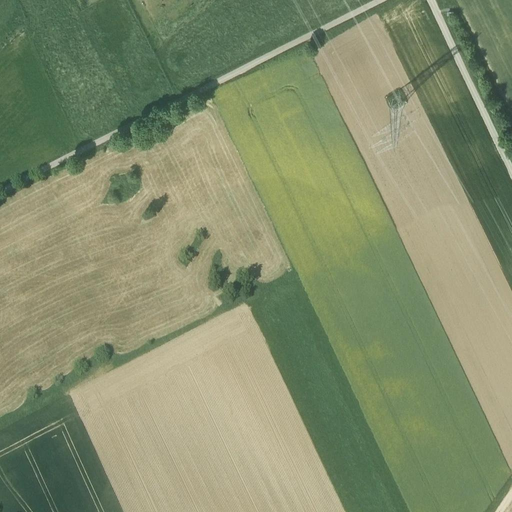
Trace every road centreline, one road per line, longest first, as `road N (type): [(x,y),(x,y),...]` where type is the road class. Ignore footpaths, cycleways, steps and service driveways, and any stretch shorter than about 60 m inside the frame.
road 1 (track): [(0,200),(381,0)]
road 2 (track): [(0,422),(297,275)]
road 3 (track): [(432,0),(511,169)]
